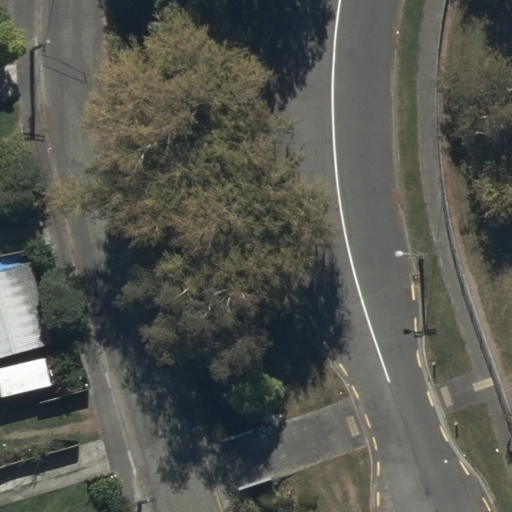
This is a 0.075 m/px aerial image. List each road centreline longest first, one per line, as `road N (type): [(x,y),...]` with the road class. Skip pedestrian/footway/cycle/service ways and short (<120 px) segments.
road 1 (residential): [(187,511),(90,190),(78,30),(84,0)]
road 2 (residential): [(431,511),(365,312),(332,163),(340,0)]
